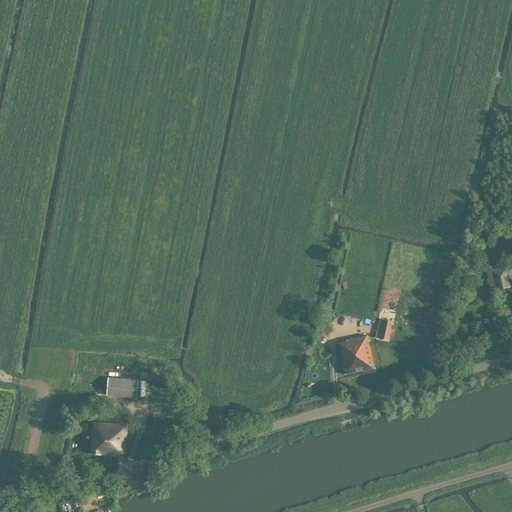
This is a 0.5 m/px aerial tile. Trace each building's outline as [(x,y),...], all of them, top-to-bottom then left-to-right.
[(505,264),(491,267),(496,285),(510,282),(505,264)] [(363,276),(351,275),(351,289),(362,290),(363,276)] [(379,314),(378,320),(391,323),(392,317),(379,314)] [(391,323),(378,320),(375,334),(388,336),(391,323)] [(346,336),(338,338),(345,370),(373,364),(366,331),(346,335),(346,336)] [(127,375),(126,391),(136,392),(138,376),(127,375)] [(99,399),(97,410),(107,411),(108,400),(99,399)] [(127,420),(92,418),(90,449),(115,452),(115,449),(124,450),(127,420)] [(140,450),(145,454),(153,441),(149,437),(140,450)]
